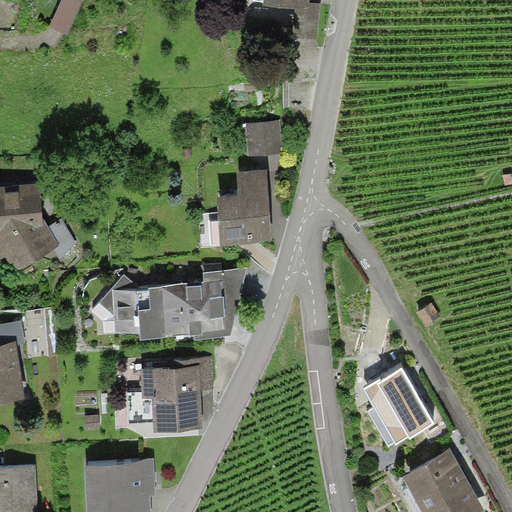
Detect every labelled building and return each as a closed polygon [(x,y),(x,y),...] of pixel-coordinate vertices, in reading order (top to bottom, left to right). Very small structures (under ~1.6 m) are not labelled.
[(71,30),(84,0),(58,0),(50,20),(71,30)] [(307,0),(297,0),(294,31),(317,34),(321,2),(308,0),(307,0)] [(283,148),(281,118),(245,121),(248,151),(283,148)] [(236,239),(250,235),(250,231),(273,230),(269,160),(238,162),(239,185),(218,186),(220,208),(200,209),(201,241),(236,239)] [(0,178),(0,255),(0,256),(6,253),(14,267),(61,240),(45,213),(43,176),(0,178)] [(231,329),(247,263),(203,265),(203,272),(150,274),(150,279),(133,279),(123,271),(95,306),(105,314),(105,325),(195,322),(195,331),(231,329)] [(433,298),(417,307),(426,324),(443,315),(433,298)] [(0,391),(24,387),(21,369),(16,342),(25,340),(20,317),(0,320),(0,391)] [(208,395),(207,385),(215,385),(214,353),(169,355),(169,360),(142,361),(144,420),(155,419),(156,424),(203,422),(202,395),(208,395)] [(418,370),(414,372),(405,356),(361,380),(394,438),(421,423),(431,441),(451,430),(418,370)] [(460,511),(481,501),(447,441),(404,465),(409,474),(402,478),(421,511),(460,511)] [(155,456),(87,459),(90,510),(112,509),(112,511),(150,511),(150,492),(157,492),(156,479),(155,456)] [(0,511),(37,511),(36,461),(0,462),(0,511)]
